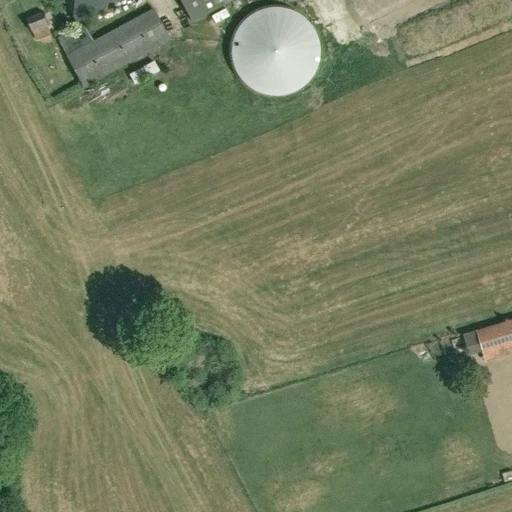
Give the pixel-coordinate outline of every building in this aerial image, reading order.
[(67,0),(78,23),(123,0),(67,0)] [(165,0),(180,25),(216,4),(219,10),(236,0),(165,0)] [(85,87),(172,40),(156,9),(112,33),(102,14),(58,38),(85,87)] [(163,61),(139,71),(145,86),(170,76),(163,61)] [(218,88),(210,92),(221,113),(229,109),(218,88)] [(511,344),(511,319),(476,331),(475,331),(482,352),(486,363),(511,354),(511,344),(511,345),(511,344)]
